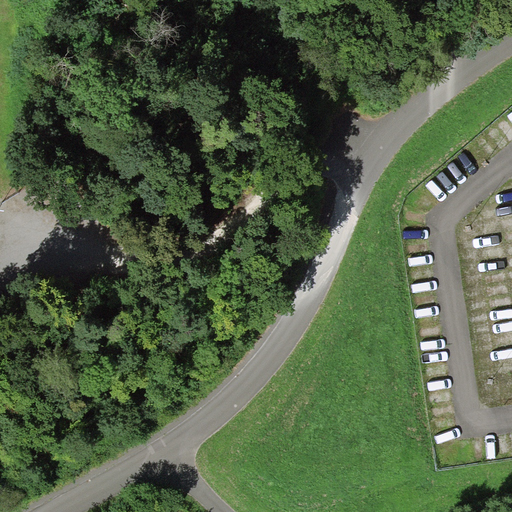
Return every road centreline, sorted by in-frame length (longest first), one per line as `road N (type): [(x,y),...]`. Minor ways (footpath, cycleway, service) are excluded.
road 1 (unclassified): [(511,27),(409,112),(361,182),(290,331),(239,399),(63,511)]
road 2 (track): [(0,274),(15,267),(113,270),(165,259),(219,238),(296,176),(361,182)]
road 3 (track): [(313,0),(369,170)]
